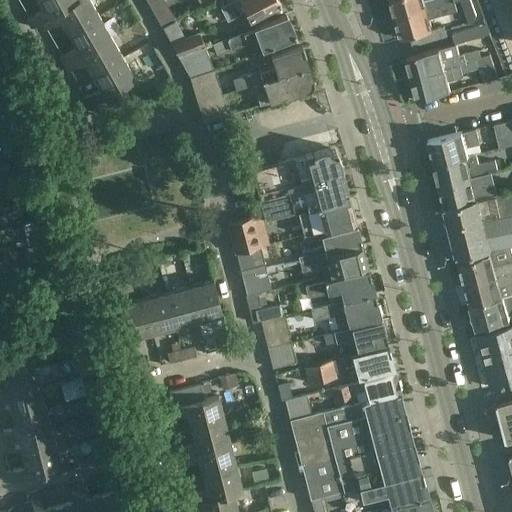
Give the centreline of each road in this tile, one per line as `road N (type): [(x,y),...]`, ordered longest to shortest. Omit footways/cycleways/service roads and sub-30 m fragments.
road 1 (residential): [(280,511),(209,219),(153,40),(131,0)]
road 2 (tertiary): [(478,511),(376,134)]
road 3 (tertiary): [(376,134),(322,0)]
road 4 (residential): [(511,100),(376,134)]
